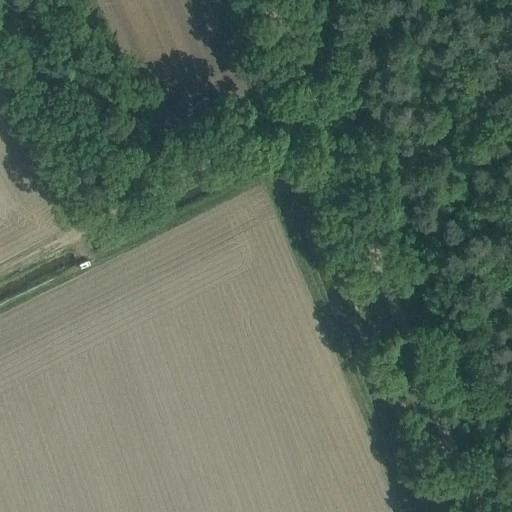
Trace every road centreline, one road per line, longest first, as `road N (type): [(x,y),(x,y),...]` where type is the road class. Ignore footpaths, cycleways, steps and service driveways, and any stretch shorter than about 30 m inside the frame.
road 1 (track): [(305,134),(454,511)]
road 2 (track): [(0,282),(305,134)]
road 3 (track): [(252,0),(305,134)]
